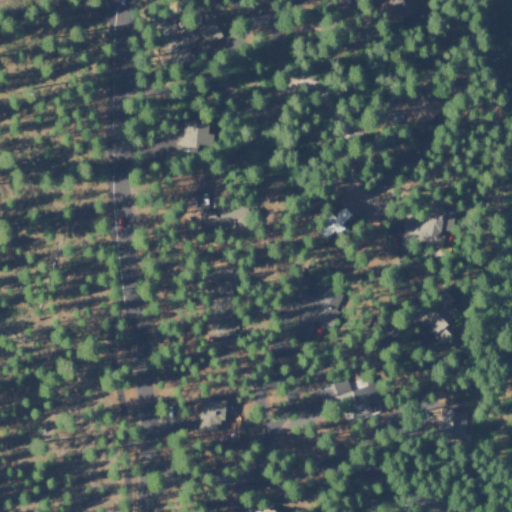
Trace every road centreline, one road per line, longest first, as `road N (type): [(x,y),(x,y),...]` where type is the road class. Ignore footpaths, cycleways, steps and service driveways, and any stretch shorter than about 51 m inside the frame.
road 1 (residential): [(125,0),(123,245),(144,371),(138,511)]
road 2 (residential): [(458,511),(328,463),(138,483)]
road 3 (residential): [(119,97),(247,72)]
